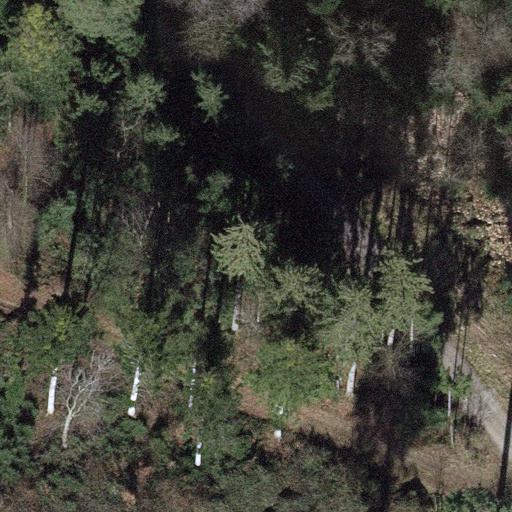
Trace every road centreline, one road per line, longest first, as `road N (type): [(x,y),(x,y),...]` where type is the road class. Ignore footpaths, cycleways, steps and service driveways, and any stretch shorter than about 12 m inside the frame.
road 1 (track): [(511,451),(275,141),(121,0)]
road 2 (track): [(511,499),(0,292)]
